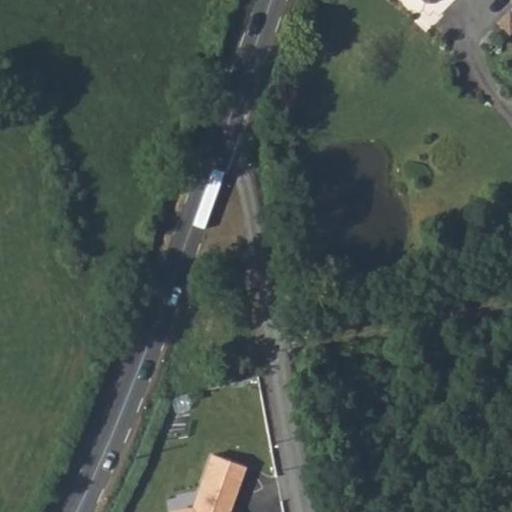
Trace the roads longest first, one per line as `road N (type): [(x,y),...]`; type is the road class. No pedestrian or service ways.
road 1 (secondary): [(225,130),(77,511)]
road 2 (track): [(266,345),(511,273)]
road 3 (residential): [(266,345),(238,141),(225,130)]
road 4 (residential): [(266,345),(296,511)]
road 5 (secondary): [(271,0),(225,130)]
road 6 (unknown): [(511,112),(471,51),(464,26),(471,0)]
